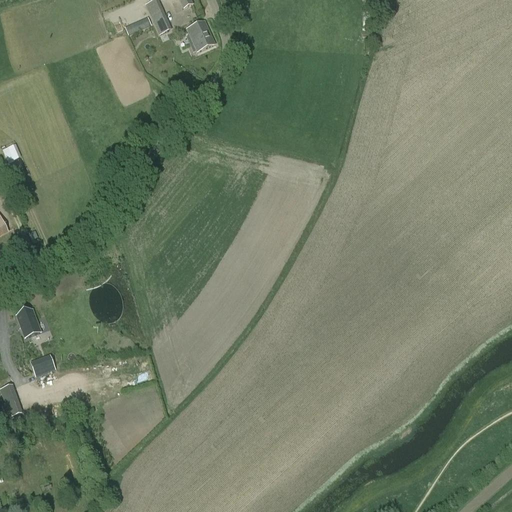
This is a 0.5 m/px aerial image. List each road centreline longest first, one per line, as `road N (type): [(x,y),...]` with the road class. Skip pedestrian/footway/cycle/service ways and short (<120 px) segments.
road 1 (tertiary): [(0,288),(103,211),(218,79),(224,37),(209,0)]
road 2 (track): [(344,511),(369,488),(415,470),(450,439),(480,388),(511,367)]
